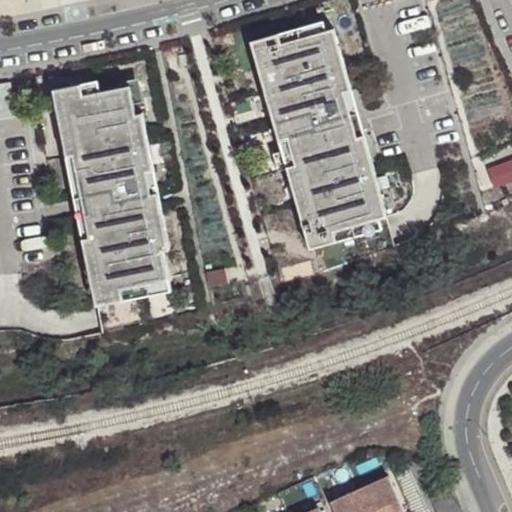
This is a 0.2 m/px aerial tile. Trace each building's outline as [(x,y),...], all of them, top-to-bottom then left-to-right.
[(281,34),(283,44),(302,38),(328,32),(325,22),(281,34)] [(281,34),(252,42),(261,74),(276,124),(289,170),(299,207),(312,250),(339,242),(336,232),(355,227),(381,220),(390,217),(376,170),(363,123),(356,125),(347,93),(354,91),(341,46),(340,46),(335,29),(328,32),(302,38),(283,44),(281,34)] [(99,79),(83,82),(84,93),(102,90),(99,79)] [(0,83),(0,116),(17,113),(11,81),(0,83)] [(150,182),(157,180),(150,143),(144,111),(138,112),(132,84),(102,90),(84,93),(83,82),(54,88),(67,155),(74,154),(79,180),(82,179),(88,211),(86,212),(90,237),(83,238),(93,285),(97,304),(125,299),(123,288),(170,279),(166,261),(172,260),(161,202),(155,204),(150,182)] [(356,125),(363,123),(361,117),(354,91),(347,93),(356,125)] [(74,154),(67,155),(75,192),(77,207),(79,217),(83,238),(90,237),(86,212),(88,211),(82,179),(79,180),(74,154)] [(511,156),(490,166),(498,185),(511,179),(511,156)] [(155,204),(161,202),(157,180),(150,182),(155,204)] [(336,232),(339,242),(384,230),(381,220),(355,227),(336,232)] [(125,299),(172,290),(170,279),(123,288),(125,299)] [(403,511),(382,469),(354,482),(367,511),(403,511)] [(367,511),(354,482),(326,496),(333,511),(367,511)] [(435,493),(430,495),(437,511),(462,511),(451,486),(435,493)] [(318,511),(314,502),(293,511),(318,511)]
